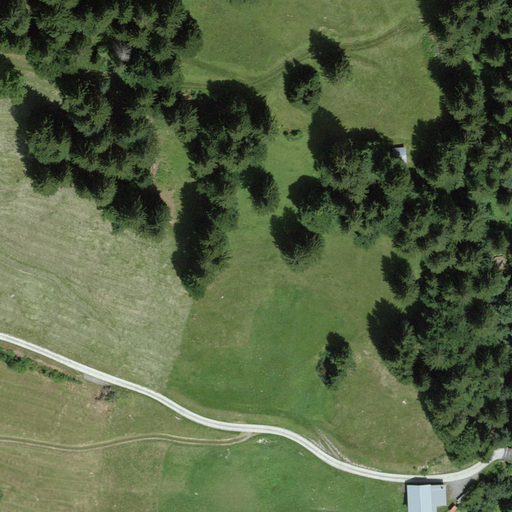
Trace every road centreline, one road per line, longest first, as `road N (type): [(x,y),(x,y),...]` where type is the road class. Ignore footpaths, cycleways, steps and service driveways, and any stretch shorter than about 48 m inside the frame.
road 1 (unclassified): [(0,340),(149,395),(196,422),(288,436),(342,467),(412,484),(458,480),(500,455),(511,460)]
road 2 (track): [(410,25),(370,46),(308,58),(251,90),(208,91),(0,59)]
road 3 (track): [(342,467),(300,417),(206,402),(54,276),(0,253)]
road 4 (track): [(0,439),(75,448),(151,437),(214,444),(257,431)]
